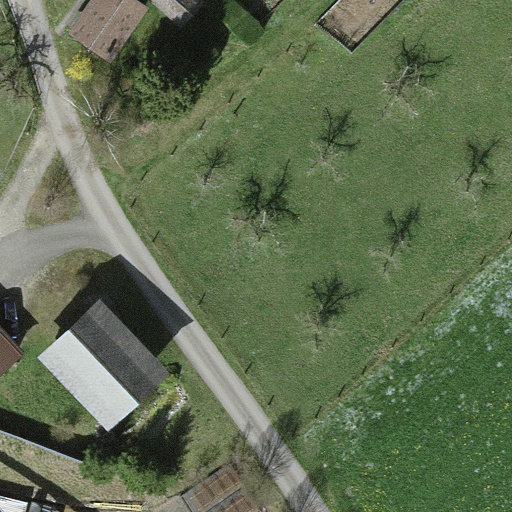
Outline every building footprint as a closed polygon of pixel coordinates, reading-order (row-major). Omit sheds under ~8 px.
[(105,0),(81,35),(112,57),(146,8),(133,0),(105,0)] [(198,0),(159,0),(182,20),(200,1),(198,0)] [(105,324),(69,359),(106,399),(143,365),(105,324)] [(0,371),(17,355),(0,337),(0,371)] [(232,463),(188,492),(182,496),(192,511),(261,511),(264,511),(232,463)]
